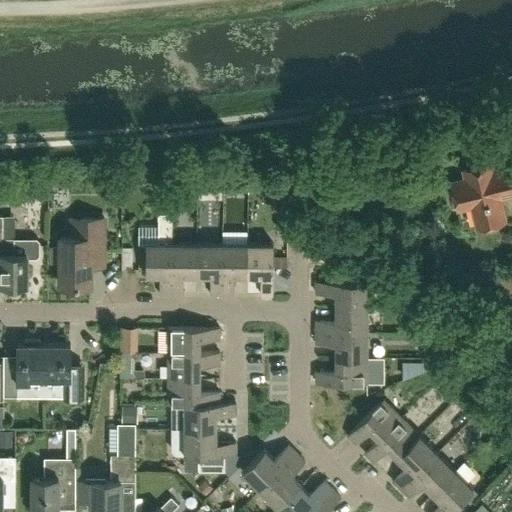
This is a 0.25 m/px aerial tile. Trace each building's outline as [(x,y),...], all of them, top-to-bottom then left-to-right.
[(490,163),(463,170),(465,178),(452,181),(459,209),(472,205),(478,227),(504,221),(499,199),(511,195),(511,166),(492,171),(490,163)] [(351,173),(342,183),(361,198),(370,188),(351,173)] [(222,186),(197,186),(197,200),(222,201),(222,186)] [(172,295),(172,244),(172,213),(158,213),(158,226),(138,226),(138,244),(146,244),(146,270),(146,275),(160,275),(159,295),(172,295)] [(0,250),(2,250),(2,270),(2,285),(5,285),(27,285),(27,259),(37,259),(40,256),(40,246),(40,241),(37,238),(16,238),(2,238),(2,215),(0,215),(0,250)] [(2,238),(16,238),(16,215),(2,215),(2,238)] [(59,237),(59,245),(49,245),(49,263),(59,263),(59,286),(90,285),(90,266),(105,266),(105,251),(105,219),(82,219),(82,216),(69,217),(69,237),(59,237)] [(247,231),(222,231),(222,244),(247,244),(247,231)] [(197,276),(197,244),(172,244),(172,295),(184,295),(184,276),(197,276)] [(222,296),(222,244),(197,244),(197,276),(210,276),(210,295),(222,296)] [(247,277),(247,244),(222,244),(222,296),(234,296),(234,277),(247,277)] [(247,244),(247,277),(260,277),(260,296),(273,296),(273,269),(273,257),(273,244),(247,244)] [(133,248),(123,248),(123,251),(123,270),(133,270),(133,248)] [(372,248),(355,258),(363,270),(381,260),(372,248)] [(273,269),(287,269),(287,257),(273,257),(273,269)] [(336,307),(367,306),(367,281),(316,281),(316,293),(336,293),(336,307)] [(381,293),(382,306),(397,306),(397,293),(381,293)] [(368,332),(368,321),(367,306),(336,307),(336,321),(316,321),(316,333),(368,332)] [(119,328),(119,353),(133,352),(136,352),(136,328),(119,328)] [(168,353),(200,353),(200,341),(220,341),(219,328),(212,328),(207,328),(168,328),(168,353)] [(337,358),(368,357),(368,332),(316,333),(317,344),(336,344),(337,358)] [(432,336),(420,336),(420,354),(432,353),(432,336)] [(43,397),(44,344),(41,344),(41,342),(39,340),(25,340),(23,342),(23,344),(17,344),(17,356),(16,372),(4,372),(3,396),(17,397),(43,397)] [(44,344),(43,397),(71,397),(71,401),(82,401),(82,397),(83,397),(83,364),(70,364),(70,344),(44,344)] [(119,365),(119,379),(133,379),(133,371),(133,352),(119,353),(119,365)] [(219,353),(200,353),(168,353),(168,379),(200,379),(200,366),(219,366),(219,353)] [(17,356),(4,356),(4,372),(16,372),(17,356)] [(368,357),(337,358),(337,371),(317,372),(317,384),(369,383),(368,357)] [(368,357),(369,383),(369,386),(384,385),(383,357),(368,357)] [(428,363),(402,363),(402,382),(428,372),(428,363)] [(133,371),(133,379),(144,379),(144,371),(133,371)] [(199,393),(200,379),(168,379),(167,405),(172,405),(220,405),(220,393),(199,393)] [(378,439),(401,417),(383,399),(346,435),(355,445),(370,431),(378,439)] [(235,405),(220,405),(172,405),(172,429),(215,430),(215,416),(235,416),(235,405)] [(136,407),(122,407),(122,429),(134,429),(136,429),(136,407)] [(396,458),(419,436),(401,417),(378,439),(363,453),(372,462),(387,449),(396,458)] [(109,429),(109,456),(119,456),(119,429),(109,429)] [(119,429),(119,456),(134,456),(134,429),(122,429),(119,429)] [(235,455),(235,443),(215,443),(215,430),(172,429),(172,449),(176,453),(184,454),(183,455),(197,456),(197,470),(223,470),(223,455),(235,455)] [(0,430),(0,448),(12,448),(12,430),(3,431),(0,430)] [(75,481),(75,459),(75,443),(75,430),(66,430),(66,459),(43,459),(43,478),(30,478),(30,509),(29,511),(56,511),(57,511),(75,511),(75,499),(75,481)] [(399,490),(436,454),(419,436),(396,458),(405,467),(391,481),(399,490)] [(258,490),(294,454),(286,446),(272,460),(262,450),(240,472),(258,490)] [(276,508),(298,487),(288,477),(303,463),(294,454),(258,490),(276,508)] [(431,494),(454,472),(436,454),(399,490),(408,498),(422,484),(431,494)] [(15,456),(0,456),(0,511),(1,511),(1,509),(1,481),(15,481),(15,456)] [(134,456),(119,456),(109,456),(109,481),(75,481),(75,499),(88,499),(88,511),(120,511),(120,481),(134,481),(134,473),(134,456)] [(464,463),(454,472),(466,484),(475,474),(464,463)] [(449,511),(451,511),(472,490),(466,484),(454,472),(431,494),(440,504),(431,511),(449,511)] [(204,479),(196,487),(204,496),(213,488),(204,479)] [(15,509),(15,481),(1,481),(1,509),(15,509)] [(133,511),(134,498),(134,481),(120,481),(120,511),(133,511)] [(308,511),(330,491),(322,482),(307,496),(298,487),(276,508),(279,511),(308,511)] [(479,497),(472,490),(451,511),(463,511),(467,509),(479,497)] [(330,491),(308,511),(324,511),(338,499),(330,491)] [(171,511),(178,505),(169,497),(154,511),(171,511)] [(471,511),(489,511),(480,503),(471,511)]
